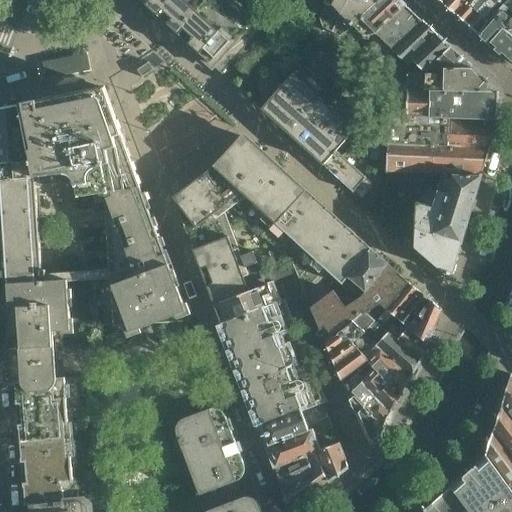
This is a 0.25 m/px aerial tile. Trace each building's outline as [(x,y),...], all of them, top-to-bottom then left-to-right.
[(153,51),(165,62),(173,62),(176,65),(178,74),(208,68),(173,146),(249,171),(291,72),(309,80),(325,65),(351,78),(359,63),(337,32),(353,0),(178,0),(168,26),(163,27),(162,27),(146,30),(131,42),(127,42),(126,39),(80,48),(83,60),(85,73),(102,75),(108,74),(108,72),(122,69),(129,80),(139,73),(137,70),(142,66),(138,61),(153,51)] [(376,35),(406,7),(399,0),(380,0),(353,26),(359,32),(364,36),(370,37),(376,34),(376,35)] [(455,14),(467,0),(446,0),(444,3),(455,14)] [(478,34),(508,0),(467,0),(455,14),(478,34)] [(511,37),(503,29),(511,19),(511,0),(508,0),(478,34),(489,44),(511,63),(511,62),(511,37)] [(375,61),(422,22),(423,21),(406,7),(376,35),(380,38),(366,50),(375,61)] [(511,37),(511,19),(503,29),(511,37)] [(412,60),(438,36),(422,22),(375,61),(381,69),(383,69),(396,58),(394,56),(398,53),(407,64),(412,60)] [(426,70),(450,48),(438,36),(412,60),(423,70),(426,70)] [(355,130),(323,100),(350,71),(320,45),(293,74),(261,109),(323,165),(336,151),(355,130)] [(474,69),(450,48),(426,70),(441,70),(474,69)] [(142,78),(165,62),(153,51),(138,61),(142,66),(137,70),(139,73),(142,78)] [(498,92),(485,80),(476,71),(474,69),(441,70),(441,80),(437,80),(437,73),(408,74),(407,90),(498,93),(498,92)] [(140,188),(116,120),(104,89),(20,106),(21,106),(30,161),(33,178),(35,178),(36,186),(75,182),(78,197),(99,194),(104,194),(104,192),(140,188)] [(499,93),(498,93),(407,90),(407,117),(497,120),(499,93)] [(0,164),(30,161),(21,106),(0,110),(0,164)] [(488,148),(495,126),(497,120),(407,117),(390,116),(388,144),(488,148)] [(333,293),(343,282),(352,273),(371,249),(370,249),(274,161),(244,133),(213,167),(214,167),(173,198),(214,304),(273,282),(297,273),(311,307),(333,293)] [(480,177),(487,152),(488,148),(388,144),(386,172),(451,175),(480,177)] [(376,186),(342,156),(336,151),(323,165),(362,201),(376,186)] [(71,330),(68,282),(67,273),(46,274),(46,270),(42,270),(36,186),(35,178),(33,178),(30,161),(0,164),(0,170),(0,174),(0,173),(0,182),(1,183),(2,195),(0,195),(0,204),(2,204),(3,222),(0,222),(1,231),(4,231),(5,243),(1,243),(2,252),(5,252),(7,270),(3,270),(4,279),(7,279),(8,291),(5,291),(5,300),(9,300),(11,334),(20,333),(21,340),(22,361),(23,381),(15,382),(18,413),(67,409),(65,377),(55,378),(54,359),(52,340),(52,331),(71,330)] [(452,274),(480,177),(451,175),(445,194),(436,192),(432,208),(416,204),(385,194),(384,194),(382,219),(446,274),(452,274)] [(174,269),(168,254),(165,255),(162,247),(165,246),(162,237),(159,239),(155,227),(158,226),(155,217),(151,218),(145,202),(148,201),(145,192),(142,194),(140,188),(104,192),(104,194),(99,194),(100,202),(105,201),(113,327),(127,326),(130,333),(152,324),(190,322),(171,270),(174,269)] [(361,298),(388,264),(371,249),(352,273),(343,282),(361,298)] [(378,320),(409,282),(388,264),(361,298),(358,302),(344,309),(333,293),(311,307),(325,342),(354,320),(367,310),(378,320)] [(221,324),(222,324),(281,300),(273,282),(214,304),(214,305),(221,324)] [(396,320),(420,291),(409,282),(378,320),(385,326),(392,317),(396,320)] [(407,330),(409,327),(430,300),(420,291),(396,320),(400,324),(407,330)] [(291,367),(284,347),(283,346),(277,348),(272,334),(278,332),(280,331),(281,330),(281,328),(282,327),(282,325),(281,325),(290,321),(281,300),(222,324),(260,424),(259,424),(297,410),(322,400),(314,380),(304,383),(303,382),(302,381),(300,380),(299,380),(297,380),(290,383),(285,369),(291,367)] [(427,343),(440,313),(441,310),(430,300),(409,327),(427,343)] [(410,377),(421,359),(392,333),(385,326),(378,320),(367,310),(354,320),(362,331),(374,342),(380,336),(392,348),(386,354),(410,377)] [(330,355),(347,342),(362,331),(354,320),(325,342),(330,355)] [(427,343),(409,327),(407,330),(400,324),(392,333),(421,359),(427,343)] [(386,354),(374,342),(362,331),(347,342),(367,361),(341,380),(343,386),(355,377),(391,410),(410,377),(386,354)] [(341,380),(367,361),(347,342),(330,355),(341,380)] [(511,375),(502,403),(511,416),(511,375)] [(391,410),(355,377),(343,386),(349,399),(352,397),(382,426),(391,410)] [(382,426),(352,397),(349,399),(366,438),(371,444),(372,445),(373,442),(382,426)] [(511,416),(502,403),(494,430),(511,453),(511,416)] [(71,408),(67,409),(18,413),(26,505),(34,505),(34,504),(78,500),(77,479),(73,479),(73,470),(76,469),(71,408)] [(238,452),(236,447),(237,446),(226,416),(225,414),(224,412),(222,411),(220,409),(218,408),(216,408),(214,408),(212,408),(211,408),(184,418),(183,419),(181,420),(180,422),(179,423),(177,425),(177,427),(177,429),(177,431),(177,433),(178,434),(200,495),(225,485),(230,488),(231,483),(237,481),(239,480),(240,480),(241,478),(243,477),(244,475),(244,474),(245,473),(245,472),(245,471),(245,469),(245,466),(245,465),(239,452),(238,452)] [(305,431),(297,410),(259,424),(267,446),(305,431)] [(333,428),(328,417),(319,420),(323,432),(333,428)] [(511,511),(511,453),(494,430),(487,455),(486,455),(451,487),(434,503),(423,511),(511,511)] [(313,453),(305,431),(267,446),(276,467),(313,453)] [(348,466),(343,454),(339,443),(316,452),(319,459),(328,481),(348,466)] [(283,487),(319,459),(316,452),(314,453),(313,453),(276,467),(283,487)] [(291,509),(328,481),(319,459),(283,487),(291,509)] [(262,511),(260,505),(259,503),(258,502),(257,501),(255,499),(254,498),(252,498),(251,497),(249,497),(247,497),(245,497),(244,498),(207,511),(206,511),(262,511)] [(91,511),(91,499),(78,500),(34,504),(34,505),(34,511),(91,511)]
